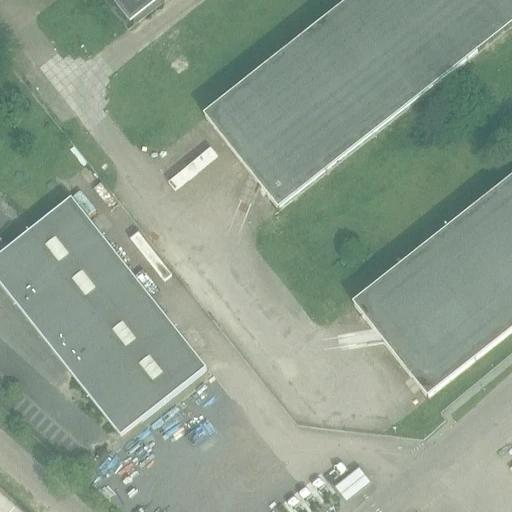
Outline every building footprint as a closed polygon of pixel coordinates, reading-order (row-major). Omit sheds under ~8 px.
[(111,0),(130,23),(159,0),(111,0)] [(511,0),(353,0),(204,118),(279,213),(511,28),(511,180),(353,306),(427,401),(511,333),(511,0)] [(62,365),(121,439),(207,371),(72,201),(0,257),(0,283),(64,364),(62,365)] [(117,481),(141,511),(220,511),(212,501),(231,485),(247,505),(285,474),(223,397),(185,427),(223,476),(204,491),(165,443),(117,481)] [(358,474),(340,489),(348,499),(366,484),(358,474)]
